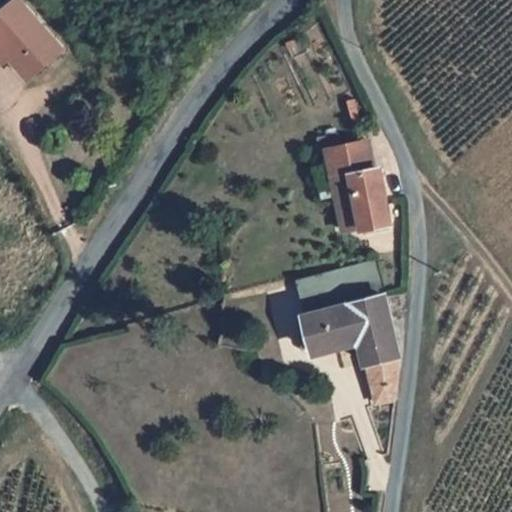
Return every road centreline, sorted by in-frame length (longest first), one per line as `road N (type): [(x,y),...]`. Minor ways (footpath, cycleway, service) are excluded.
road 1 (unclassified): [(393,511),(418,223),(394,128),(354,52),(346,0)]
road 2 (unclassified): [(292,0),(244,44),(180,130),(13,378)]
road 3 (unclassified): [(13,378),(84,468),(105,511)]
road 4 (track): [(511,288),(411,177)]
